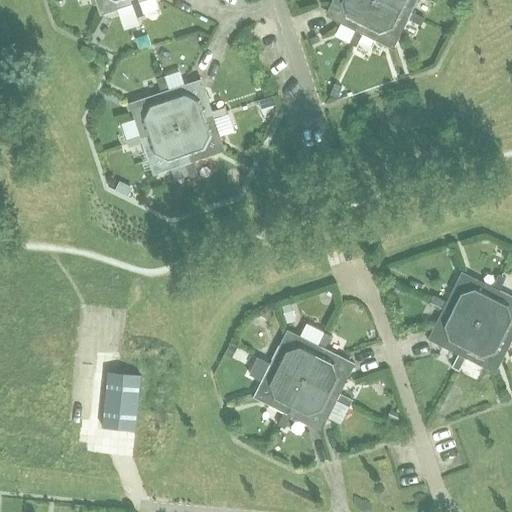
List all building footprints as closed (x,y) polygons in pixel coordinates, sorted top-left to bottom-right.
[(141,17),(134,0),(107,0),(104,7),(112,11),(132,5),(137,18),(141,17)] [(134,0),(141,17),(144,15),(140,2),(146,0),(134,0)] [(370,0),(332,0),(330,4),(333,13),(370,0)] [(352,45),(374,0),(370,0),(333,13),(336,21),(355,31),(349,43),(352,45)] [(390,41),(375,0),(374,0),(352,45),(356,47),(362,34),(381,44),(390,41)] [(420,25),(422,22),(378,0),(375,0),(390,41),(398,38),(408,19),(420,25)] [(378,0),(422,22),(424,18),(411,12),(417,0),(378,0)] [(146,34),(135,38),(139,49),(150,45),(146,34)] [(177,127),(197,86),(189,83),(169,89),(164,76),(161,77),(177,127)] [(177,127),(161,77),(157,78),(161,92),(141,99),(137,106),(177,127)] [(334,84),(329,94),(337,97),(341,87),(334,84)] [(205,90),(197,86),(177,127),(226,110),(225,106),(212,111),(205,90)] [(273,96),(258,101),(261,109),(275,104),(273,96)] [(177,127),(137,106),(133,114),(140,135),(126,139),(128,143),(177,127)] [(228,114),(226,110),(177,127),(217,147),(221,139),(214,118),(228,114)] [(177,127),(128,143),(129,147),(142,142),(149,163),(157,167),(177,127)] [(177,127),(157,167),(165,171),(185,164),(190,177),(193,176),(177,127)] [(213,154),(217,147),(177,127),(193,176),(197,175),(193,161),(213,154)] [(119,181),(114,191),(127,198),(132,188),(119,181)] [(478,322),(502,276),(498,274),(492,286),(473,277),(464,280),(478,322)] [(505,278),(502,276),(478,322),(511,311),(511,296),(499,290),(505,278)] [(478,322),(464,280),(456,282),(446,302),(434,295),(432,299),(478,322)] [(388,281),(382,288),(391,296),(397,289),(388,281)] [(478,322),(432,299),(430,302),(443,309),(433,328),(436,336),(478,322)] [(271,319),(282,315),(279,305),(268,309),(271,319)] [(291,305),(282,307),(287,324),(296,321),(291,305)] [(511,311),(478,322),(511,338),(511,311)] [(478,322),(436,336),(438,345),(458,354),(451,367),(455,369),(478,322)] [(478,322),(455,369),(476,378),(481,366),(484,368),(492,365),(478,322)] [(511,338),(478,322),(492,365),(501,362),(510,343),(511,343),(511,338)] [(306,323),(300,336),(317,344),(324,332),(306,323)] [(298,335),(290,337),(304,380),(327,333),(324,332),(317,344),(300,336),(298,335)] [(327,333),(304,380),(347,366),(344,358),(324,348),(331,335),(327,333)] [(259,353),(257,357),(304,380),(290,337),(281,340),(281,341),(268,335),(259,353)] [(229,343),(224,354),(230,357),(236,346),(229,343)] [(257,357),(249,374),(261,380),(258,386),(261,394),(304,380),(257,357)] [(347,366),(304,380),(350,403),(352,400),(340,394),(349,374),(347,366)] [(107,372),(102,427),(134,431),(139,375),(107,372)] [(304,380),(261,394),(264,402),(283,412),(277,425),(281,426),(304,380)] [(304,380),(281,426),(284,428),(290,416),(310,425),(318,423),(304,380)] [(350,403),(304,380),(318,423),(326,420),(336,401),(349,407),(350,403)] [(391,410),(387,419),(397,423),(401,415),(391,410)]
